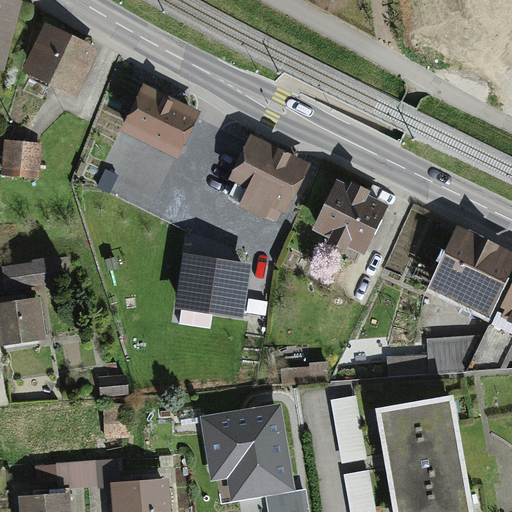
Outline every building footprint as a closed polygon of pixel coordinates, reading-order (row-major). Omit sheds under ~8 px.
[(11,0),(0,0),(0,54),(14,1),(11,0)] [(50,34),(33,69),(72,87),(88,53),(50,34)] [(128,129),(175,152),(193,115),(146,92),(128,129)] [(4,172),(36,175),(39,146),(7,142),(4,172)] [(283,204),(300,168),(255,145),(237,182),(283,204)] [(364,199),(367,193),(358,189),(355,195),(338,187),(318,228),(362,249),(382,208),(364,199)] [(485,311),(510,260),(459,235),(435,286),(485,311)] [(4,269),(7,289),(59,282),(56,259),(33,262),(33,265),(4,269)] [(247,268),(191,260),(184,303),(240,311),(247,268)] [(511,333),(511,299),(505,315),(499,313),(494,325),(511,333)] [(0,305),(0,342),(0,344),(42,338),(36,300),(0,305)] [(511,333),(494,325),(488,327),(481,341),(466,373),(505,370),(511,349),(511,333)] [(429,375),(466,373),(481,341),(427,345),(429,375)] [(310,368),(282,370),(284,383),(329,379),(327,364),(310,365),(310,368)] [(101,396),(127,394),(125,376),(99,378),(101,396)] [(356,396),(336,400),(346,462),(367,459),(356,396)] [(383,434),(395,504),(402,502),(403,511),(464,511),(461,492),(467,491),(455,422),(449,423),(445,399),(386,410),(390,433),(383,434)] [(278,412),(204,423),(213,482),(231,479),(234,500),(291,492),(278,412)] [(99,459),(101,487),(118,486),(116,458),(99,459)] [(355,511),(376,511),(369,471),(349,474),(355,511)] [(166,511),(164,483),(116,487),(117,503),(110,503),(110,511),(166,511)] [(67,511),(66,494),(23,497),(23,511),(67,511)] [(306,511),(304,496),(269,501),(270,511),(306,511)]
